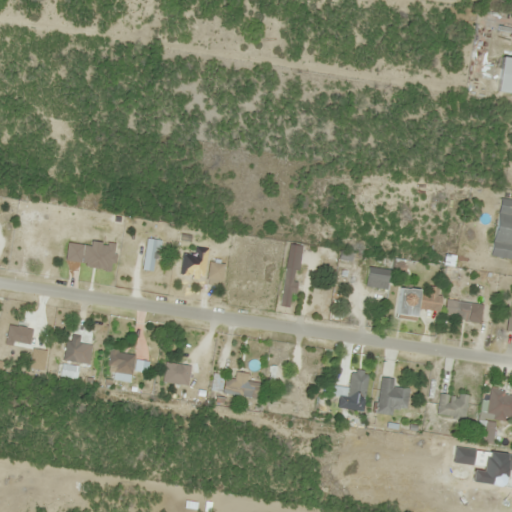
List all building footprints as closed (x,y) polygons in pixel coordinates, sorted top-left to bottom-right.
[(511,58),(503,57),(498,92),(511,94),(511,58)] [(491,257),(511,259),(511,200),(499,199),(491,257)] [(18,233),(38,236),(41,223),(20,219),(18,233)] [(158,240),(145,239),(144,271),(157,271),(158,240)] [(279,307),(292,309),(301,246),(288,244),(279,307)] [(365,286),(386,289),(390,270),(368,267),(365,286)] [(398,318),(418,320),(421,289),(401,287),(398,318)] [(83,337),(66,336),(64,362),(81,363),(83,337)] [(106,370),(132,373),(134,353),(108,351),(106,370)] [(280,356),(272,356),(271,366),(265,366),(263,384),(277,386),(280,356)] [(344,396),(344,367),(333,367),(333,396),(344,396)] [(199,372),(172,369),(171,377),(198,380),(199,372)] [(394,407),(406,409),(410,385),(380,380),(375,412),(393,415),(394,407)] [(511,393),(488,390),(485,417),(511,420),(511,393)] [(465,416),(465,394),(438,394),(438,416),(465,416)] [(481,442),(492,443),(494,423),(483,422),(481,442)]
